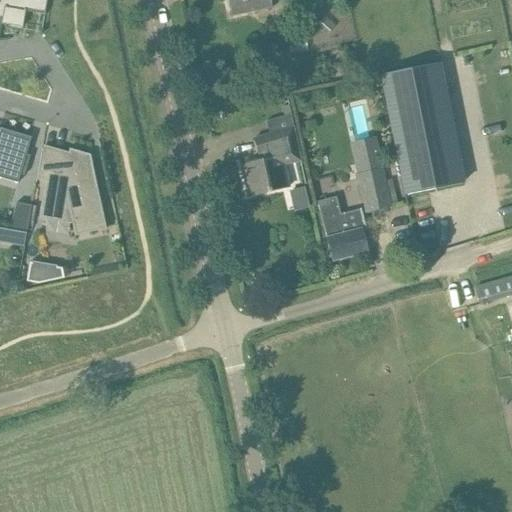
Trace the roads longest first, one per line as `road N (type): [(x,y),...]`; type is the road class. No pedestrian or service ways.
road 1 (unclassified): [(223,332),(154,0)]
road 2 (track): [(223,332),(511,244)]
road 3 (unclassified): [(0,404),(223,332)]
road 4 (unclassified): [(264,511),(223,332)]
road 5 (residential): [(0,96),(67,118),(70,100),(34,41)]
